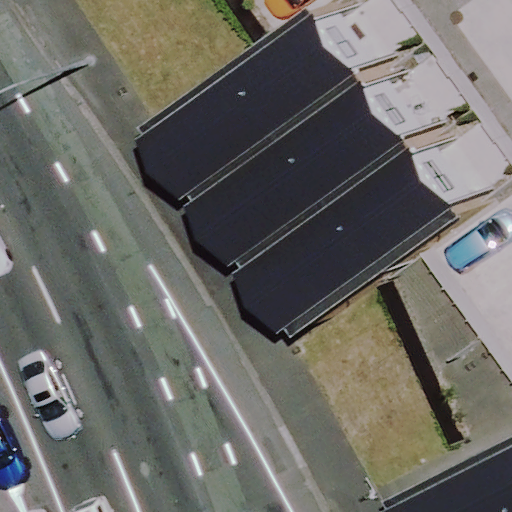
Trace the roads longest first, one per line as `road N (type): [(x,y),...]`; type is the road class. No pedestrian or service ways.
road 1 (secondary): [(60,416),(237,511)]
road 2 (secondary): [(0,307),(60,416)]
